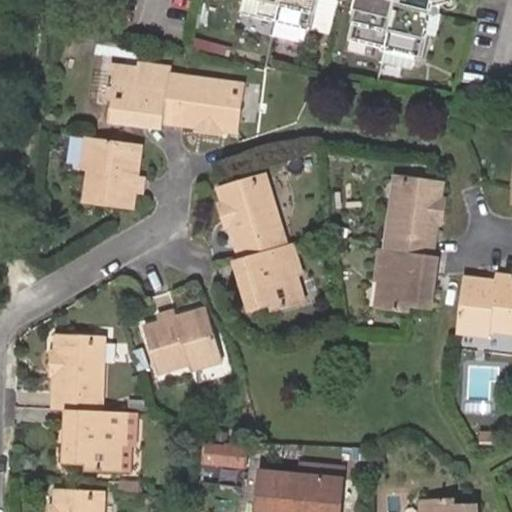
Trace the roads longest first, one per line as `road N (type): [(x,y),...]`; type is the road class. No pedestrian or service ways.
road 1 (track): [(37,0),(13,234),(21,318)]
road 2 (residential): [(0,335),(63,285),(171,221),(181,175),(167,137)]
